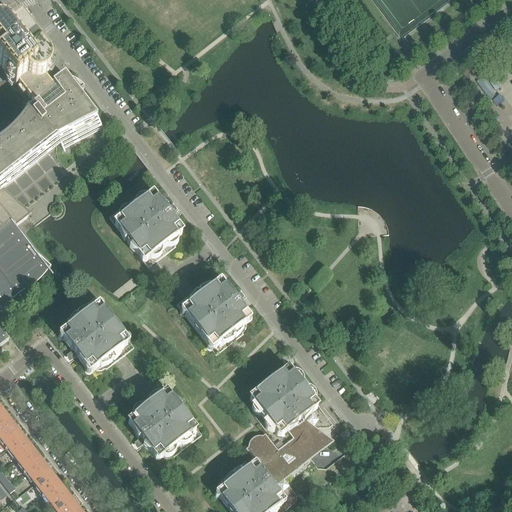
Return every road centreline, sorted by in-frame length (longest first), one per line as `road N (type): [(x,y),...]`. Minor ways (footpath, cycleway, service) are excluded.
road 1 (residential): [(354,422),(25,0)]
road 2 (residential): [(170,511),(43,347)]
road 3 (residential): [(0,379),(102,511)]
road 4 (residential): [(423,74),(511,209)]
